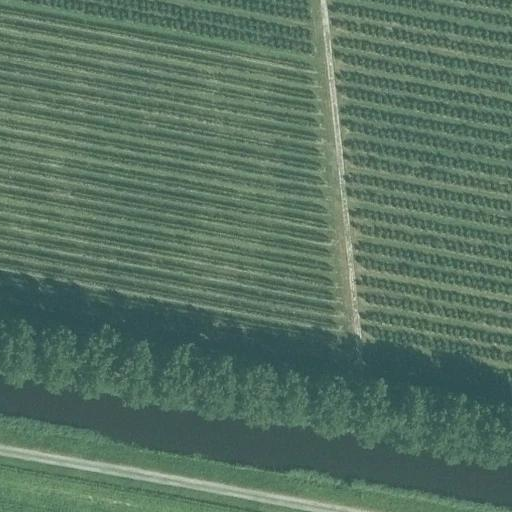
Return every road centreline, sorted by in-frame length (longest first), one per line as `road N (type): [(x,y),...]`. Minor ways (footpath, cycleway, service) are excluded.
road 1 (track): [(511,424),(0,333)]
road 2 (track): [(325,0),(366,398)]
road 3 (track): [(0,450),(334,511)]
